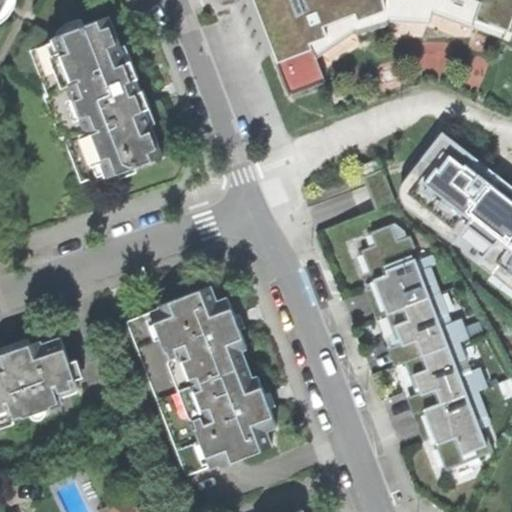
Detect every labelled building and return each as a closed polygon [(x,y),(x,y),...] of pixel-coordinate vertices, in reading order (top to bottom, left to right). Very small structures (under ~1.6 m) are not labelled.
[(0,0),(0,19),(10,0),(0,0)] [(511,0),(260,0),(293,89),(321,78),(316,65),(364,47),(360,36),(395,23),(395,37),(472,37),(479,18),(510,30),(511,23),(511,0)] [(109,175),(165,154),(153,123),(158,121),(145,88),(143,89),(141,82),(139,77),(141,76),(129,43),(124,45),(112,14),(56,35),(57,39),(63,53),(69,51),(74,64),(67,67),(73,82),(70,83),(76,99),(79,98),(85,114),(82,115),(88,131),(92,130),(97,144),(104,142),(108,155),(102,157),(108,171),(109,175)] [(82,181),(108,171),(102,157),(108,155),(104,142),(97,144),(92,130),(88,131),(82,115),(85,114),(79,98),(76,99),(70,83),(73,82),(67,67),(74,64),(69,51),(63,53),(57,39),(32,49),(48,91),(44,93),(63,141),(66,139),(82,181)] [(511,185),(443,131),(404,181),(401,195),(407,206),(454,243),(461,236),(484,254),(478,262),(511,287),(511,185)] [(392,169),(373,174),(381,206),(400,201),(392,169)] [(446,470),(493,451),(485,428),(481,428),(477,419),(487,415),(479,391),(487,387),(480,367),(461,374),(457,366),(467,361),(460,342),(469,338),(461,318),(442,325),(438,316),(448,312),(431,267),(420,270),(417,261),(420,259),(411,235),(397,240),(391,224),(370,232),(375,244),(361,250),(373,281),(377,280),(379,284),(365,290),(366,293),(375,316),(376,318),(386,314),(395,339),(399,338),(402,343),(388,349),(389,351),(394,365),(404,362),(414,388),(418,388),(420,392),(407,398),(422,439),(423,441),(437,436),(439,441),(435,443),(446,470)] [(212,283),(161,303),(162,306),(172,331),(162,335),(171,360),(181,356),(202,412),(192,415),(202,440),(212,436),(221,461),(222,464),(274,444),(267,428),(279,424),(269,399),(259,373),(253,375),(243,347),(249,345),(240,321),(230,295),(219,299),(212,283)] [(187,474),(221,461),(212,436),(202,440),(192,415),(202,412),(181,356),(171,360),(162,335),(172,331),(162,306),(127,319),(187,474)] [(0,412),(11,409),(14,418),(63,401),(57,384),(85,375),(79,357),(71,360),(62,336),(43,342),(41,338),(15,347),(0,352),(0,412)] [(140,511),(131,493),(104,506),(107,511),(140,511)]
